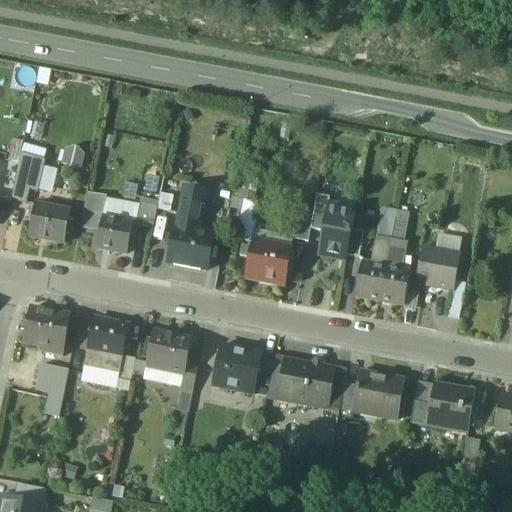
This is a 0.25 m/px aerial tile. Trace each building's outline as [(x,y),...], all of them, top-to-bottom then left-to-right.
[(23,144),(12,142),(8,163),(19,165),(21,156),(23,144)] [(45,159),(47,151),(24,145),(21,153),(45,159)] [(83,167),(85,150),(64,148),(63,165),(83,167)] [(43,162),(21,156),(19,165),(11,203),(25,207),(28,192),(37,194),(43,162)] [(202,195),(184,192),(177,232),(195,235),(202,195)] [(89,195),(81,230),(99,234),(102,220),(105,204),(106,198),(89,195)] [(161,195),(158,209),(170,211),(173,197),(161,195)] [(329,199),(316,197),(312,220),(310,231),(322,234),(326,208),(328,208),(329,199)] [(243,203),(236,242),(248,245),(248,247),(251,247),(251,245),(259,206),(243,203)] [(139,211),(105,204),(102,220),(132,226),(132,227),(136,227),(139,211)] [(157,208),(140,205),(139,211),(136,227),(153,230),(157,208)] [(69,214),(34,207),(28,239),(63,246),(66,230),(68,231),(69,224),(67,223),(69,214)] [(328,208),(326,208),(322,234),(317,256),(346,261),(346,257),(351,232),(355,214),(328,208)] [(396,213),(381,211),(379,220),(394,223),(396,213)] [(408,215),(396,213),(394,223),(406,225),(408,215)] [(312,220),(296,217),(291,241),(307,244),(310,231),(312,220)] [(132,226),(102,220),(99,234),(96,250),(127,256),(132,227),(132,226)] [(394,223),(379,220),(375,241),(390,244),(394,223)] [(406,225),(394,223),(390,244),(402,246),(406,225)] [(177,232),(175,232),(169,266),(204,273),(211,239),(177,232)] [(363,234),(351,232),(346,257),(358,259),(363,234)] [(460,242),(439,238),(436,252),(457,256),(460,242)] [(290,252),(251,245),(251,247),(245,279),(284,286),(290,252)] [(436,252),(423,250),(416,286),(452,293),(454,284),(459,256),(457,256),(436,252)] [(402,255),(389,253),(386,269),(395,271),(396,267),(399,268),(402,255)] [(386,269),(361,265),(355,299),(370,302),(379,303),(386,269)] [(395,271),(386,269),(379,303),(388,305),(403,308),(410,274),(395,271)] [(452,293),(447,319),(459,321),(465,286),(454,284),(452,293)] [(69,319),(28,312),(22,345),(26,346),(25,347),(44,351),(43,356),(62,359),(69,319)] [(127,330),(93,323),(87,352),(121,359),(121,358),(127,330)] [(190,343),(153,335),(146,370),(182,377),(183,377),(185,369),(190,343)] [(260,356),(220,348),(212,389),(236,394),(237,388),(252,391),(254,391),(261,357),(260,356)] [(121,359),(87,352),(83,369),(117,376),(118,376),(121,359)] [(275,359),(260,356),(261,357),(254,391),(252,391),(251,397),(267,400),(275,361),(275,359)] [(135,361),(121,358),(121,359),(118,376),(117,376),(116,384),(130,387),(135,361)] [(267,400),(267,401),(277,403),(278,396),(284,363),(275,361),(267,400)] [(335,372),(284,362),(284,363),(278,396),(303,400),(302,408),(327,413),(328,410),(333,381),(335,372)] [(68,374),(40,368),(35,393),(63,399),(68,374)] [(197,372),(185,369),(183,377),(182,377),(179,392),(181,393),(177,412),(188,415),(197,372)] [(404,384),(373,379),(373,376),(359,374),(356,389),(353,408),(354,408),(377,412),(376,419),(396,423),(404,384)] [(344,383),(333,381),(328,410),(339,412),(344,387),(344,383)] [(356,389),(344,387),(339,412),(339,413),(353,415),(354,408),(353,408),(356,389)] [(474,397),(449,393),(450,390),(433,387),(429,407),(426,425),(428,426),(467,433),(474,397)] [(303,400),(278,396),(277,403),(302,408),(303,400)] [(511,401),(500,400),(494,432),(511,435),(511,401)] [(429,407),(414,404),(410,426),(427,430),(428,426),(426,425),(429,407)] [(480,444),(464,441),(460,464),(475,467),(480,444)] [(315,462),(304,473),(303,481),(320,484),(324,464),(315,462)] [(111,511),(113,503),(93,498),(89,511),(111,511)] [(42,511),(43,510),(3,502),(1,511),(42,511)]
